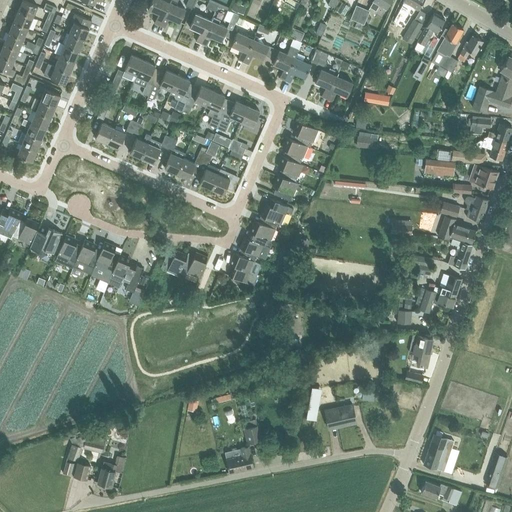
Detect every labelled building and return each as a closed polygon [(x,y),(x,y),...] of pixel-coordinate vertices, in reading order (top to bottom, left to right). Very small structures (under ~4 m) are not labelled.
[(33,17),(34,15),(38,6),(24,0),(22,0),(17,11),(33,17)] [(159,25),(169,2),(164,0),(151,0),(148,9),(158,13),(154,23),(159,25)] [(195,0),(188,0),(186,5),(192,8),(195,0)] [(372,0),(374,0),(370,7),(376,11),(380,4),(385,8),(390,0),(372,0)] [(398,12),(396,17),(403,21),(405,16),(409,10),(412,12),(414,8),(418,9),(420,6),(423,0),(403,0),(403,1),(398,12)] [(218,6),(209,1),(206,7),(215,11),(218,6)] [(235,1),(232,9),(243,14),(247,6),(235,1)] [(185,9),(169,2),(159,25),(165,27),(169,18),(179,23),(183,13),(185,9)] [(43,9),(50,11),(54,13),(57,7),(46,3),(43,9)] [(350,18),(357,21),(363,8),(356,5),(350,18)] [(307,8),(304,15),(310,17),(313,11),(307,8)] [(364,24),(370,11),(363,8),(357,21),(364,24)] [(223,18),(229,20),(232,11),(226,9),(223,18)] [(419,9),(414,17),(420,21),(425,13),(419,9)] [(28,28),(33,17),(17,11),(13,22),(28,28)] [(54,13),(50,11),(45,22),(50,24),(54,13)] [(230,21),(229,22),(234,24),(235,23),(239,15),(234,12),(230,21)] [(437,33),(440,27),(445,19),(434,12),(417,41),(414,48),(420,51),(422,51),(425,46),(434,31),(437,33)] [(75,13),(71,22),(70,24),(72,25),(69,32),(84,39),(89,28),(88,28),(91,20),(75,13)] [(201,43),(211,20),(195,13),(189,27),(200,32),(196,41),(201,43)] [(57,14),(54,22),(58,24),(62,16),(57,14)] [(211,20),(201,43),(206,46),(210,36),(221,41),(224,35),(229,37),(232,29),(234,25),(234,24),(229,22),(229,23),(227,27),(219,23),(220,20),(213,17),(211,20)] [(411,43),(414,37),(417,38),(421,30),(419,29),(421,24),(414,20),(403,39),(411,43)] [(28,28),(13,22),(8,33),(23,39),(28,28)] [(438,48),(437,50),(445,55),(446,54),(449,56),(457,43),(455,42),(458,38),(463,29),(452,23),(448,30),(445,28),(441,35),(444,36),(438,48)] [(289,34),(300,39),(303,31),(293,26),(289,34)] [(318,28),(315,33),(322,36),(324,30),(318,28)] [(232,29),(229,37),(234,39),(231,45),(242,50),(238,59),(243,62),(253,39),(238,32),(232,29)] [(80,50),(84,39),(69,32),(64,43),(80,50)] [(19,50),(23,39),(8,33),(3,44),(19,50)] [(475,55),(478,49),(483,41),(472,34),(468,41),(466,40),(462,47),(463,47),(457,58),(463,61),(469,51),(475,55)] [(255,35),(253,39),(243,62),(248,64),(252,54),(263,59),(269,45),(258,41),(260,37),(255,35)] [(275,59),(273,63),(284,68),(280,78),(285,80),(297,52),(298,49),(301,42),(293,38),(290,45),(286,53),(279,50),(275,59)] [(40,46),(36,44),(33,43),(28,41),(25,46),(33,50),(32,52),(37,54),(40,46)] [(59,54),(75,61),(80,50),(64,43),(59,54)] [(19,50),(3,44),(0,51),(0,55),(14,61),(19,50)] [(310,61),(317,64),(322,51),(316,48),(310,61)] [(328,54),(322,51),(317,64),(323,67),(328,54)] [(305,77),(309,68),(311,64),(302,60),(304,56),(297,52),(285,80),(290,82),(294,73),(305,77)] [(59,54),(55,65),(70,72),(75,61),(59,54)] [(137,75),(143,60),(131,54),(125,69),(125,70),(124,72),(118,69),(108,91),(114,94),(122,76),(134,81),(137,75)] [(421,60),(428,62),(430,56),(424,54),(421,60)] [(445,68),(452,57),(449,56),(446,54),(445,55),(439,65),(445,68)] [(11,67),(14,61),(0,55),(0,68),(13,74),(15,69),(11,67)] [(511,57),(508,55),(500,70),(502,71),(495,92),(492,91),(479,86),(472,107),(485,111),(489,100),(509,107),(511,97),(510,97),(511,90),(511,57)] [(452,57),(445,68),(448,70),(445,77),(448,78),(451,72),(457,60),(452,57)] [(26,67),(30,69),(34,61),(29,59),(26,67)] [(155,65),(143,60),(137,75),(134,81),(133,82),(145,87),(142,93),(148,96),(158,72),(153,70),(155,65)] [(425,69),(428,62),(421,60),(418,66),(425,69)] [(341,67),(347,69),(350,63),(343,61),(341,67)] [(55,65),(55,66),(48,63),(44,74),(50,77),(65,84),(70,72),(55,65)] [(24,84),(30,69),(26,67),(22,75),(16,73),(14,79),(24,84)] [(330,67),(328,71),(321,68),(315,82),(325,87),(321,96),(326,98),(337,75),(339,71),(330,67)] [(158,72),(148,96),(147,97),(151,99),(154,98),(156,93),(159,92),(162,93),(165,92),(167,88),(171,90),(178,75),(166,70),(164,75),(158,72)] [(190,80),(178,75),(171,90),(170,93),(174,95),(175,98),(178,99),(174,108),(182,111),(183,111),(193,87),(188,85),(190,80)] [(337,75),(326,98),(332,101),(336,91),(346,96),(352,82),(337,75)] [(12,100),(16,102),(23,87),(12,82),(10,88),(15,90),(11,100),(12,100)] [(24,92),(28,94),(32,87),(27,85),(24,92)] [(193,87),(183,111),(189,113),(194,102),(193,102),(194,100),(206,105),(213,90),(201,85),(199,90),(193,87)] [(389,85),(387,91),(393,94),(395,88),(389,85)] [(60,95),(51,91),(45,88),(40,99),(55,106),(60,95)] [(225,95),(213,90),(206,105),(211,107),(208,114),(212,116),(209,124),(217,127),(228,103),(222,100),(225,95)] [(28,94),(24,92),(20,100),(25,102),(28,94)] [(382,94),(380,103),(388,105),(390,96),(382,94)] [(51,117),(55,106),(40,99),(35,110),(51,117)] [(235,118),(241,120),(247,105),(235,100),(233,105),(228,103),(217,127),(225,131),(230,121),(235,118)] [(110,104),(104,101),(97,118),(103,120),(110,104)] [(125,104),(122,109),(128,112),(131,107),(125,104)] [(259,111),(247,105),(241,120),(253,126),(259,111)] [(31,121),(46,128),(51,117),(35,110),(31,121)] [(174,112),(170,121),(177,124),(181,114),(174,112)] [(357,113),(356,126),(366,127),(367,114),(357,113)] [(5,115),(2,122),(7,124),(10,117),(5,115)] [(137,122),(136,122),(132,133),(138,135),(142,124),(141,124),(143,119),(139,117),(137,122)] [(46,128),(31,121),(23,118),(21,123),(29,126),(26,132),(41,139),(46,128)] [(477,119),(469,118),(469,125),(477,126),(489,128),(490,119),(477,118),(477,119)] [(126,130),(132,133),(136,122),(130,119),(126,130)] [(302,143),(310,147),(312,141),(313,141),(318,130),(321,131),(295,120),(294,120),(299,122),(294,133),(304,137),(302,143)] [(113,127),(111,126),(101,122),(95,137),(107,142),(113,127)] [(487,136),(486,137),(494,139),(495,138),(508,142),(511,128),(511,127),(499,123),(496,134),(489,132),(487,136)] [(125,133),(113,127),(107,142),(119,148),(125,133)] [(215,134),(208,131),(205,136),(212,139),(215,134)] [(357,131),(356,146),(370,147),(371,132),(357,131)] [(41,139),(26,132),(21,143),(37,150),(41,139)] [(130,152),(142,158),(148,143),(151,135),(146,133),(143,141),(136,138),(130,152)] [(194,133),(192,138),(203,144),(206,138),(194,133)] [(161,145),(166,148),(171,137),(165,134),(161,145)] [(294,154),(291,159),(299,163),(302,157),(303,157),(308,146),(314,149),(310,147),(302,143),(284,136),(288,138),(284,149),(294,154)] [(177,140),(171,137),(166,148),(172,150),(177,140)] [(502,160),(508,142),(495,138),(494,139),(486,137),(484,138),(481,146),(491,149),(489,156),(502,160)] [(233,139),(229,149),(232,150),(243,155),(245,148),(240,146),(241,143),(233,139)] [(210,140),(205,150),(213,154),(219,144),(210,140)] [(32,161),(37,150),(21,143),(17,155),(32,161)] [(160,148),(148,143),(142,158),(154,163),(160,148)] [(192,171),(197,173),(206,153),(200,150),(194,163),(183,158),(176,173),(188,178),(192,171)] [(240,160),(243,155),(232,150),(230,156),(240,160)] [(453,150),(452,160),(480,163),(481,153),(453,150)] [(176,173),(183,158),(171,153),(165,168),(176,173)] [(206,153),(197,173),(203,175),(199,183),(211,188),(218,173),(220,168),(208,163),(212,155),(206,153)] [(289,172),(287,178),(295,182),(297,176),(298,176),(303,165),(306,166),(299,163),(291,159),(280,154),(279,155),(284,157),(279,168),(289,172)] [(455,161),(425,158),(424,172),(453,176),(455,161)] [(474,163),(471,170),(478,172),(475,182),(483,185),(492,188),(498,171),(489,168),(480,165),(474,163)] [(230,178),(218,173),(211,188),(223,193),(230,178)] [(295,182),(287,178),(275,173),(275,174),(279,175),(274,186),(284,191),(282,197),(290,201),(293,194),(294,195),(298,184),(301,185),(302,185),(295,182)] [(453,184),(452,191),(471,193),(472,185),(453,184)] [(489,200),(479,196),(476,195),(475,198),(469,196),(468,196),(466,197),(465,199),(465,200),(465,202),(465,203),(466,204),(467,204),(466,209),(468,209),(466,216),(481,221),(489,200)] [(257,214),(269,219),(277,222),(284,225),(281,224),(286,212),(285,212),(286,211),(291,213),(293,208),(272,199),(270,205),(267,204),(262,215),(258,213),(257,214)] [(456,215),(459,205),(442,201),(440,211),(456,215)] [(0,233),(11,238),(12,235),(16,227),(23,210),(21,214),(10,209),(9,212),(3,209),(4,206),(0,213),(0,233)] [(449,239),(450,235),(472,242),(476,230),(454,223),(456,219),(444,215),(438,235),(449,239)] [(392,218),(391,232),(411,234),(412,220),(392,218)] [(16,227),(12,235),(18,238),(18,239),(29,244),(28,247),(39,220),(37,224),(26,219),(22,230),(16,227)] [(247,230),(252,232),(259,235),(267,239),(269,239),(274,241),(271,240),(276,229),(275,228),(277,222),(269,219),(267,225),(256,220),(252,231),(247,229),(247,230)] [(37,231),(36,234),(30,248),(39,252),(41,248),(54,253),(62,233),(53,229),(53,230),(49,228),(46,235),(37,231)] [(56,259),(55,260),(73,268),(73,266),(74,264),(75,262),(79,254),(73,251),(77,241),(66,236),(67,234),(68,232),(67,232),(56,259)] [(237,246),(248,251),(257,255),(264,258),(265,258),(270,247),(265,245),(265,244),(267,239),(259,235),(256,241),(246,237),(241,248),(239,247),(237,246)] [(72,271),(75,272),(79,273),(83,271),(86,268),(87,265),(88,264),(94,267),(96,262),(97,258),(91,256),(96,246),(85,241),(86,237),(79,254),(75,262),(74,264),(75,264),(72,271)] [(473,245),(464,242),(452,238),(450,244),(457,246),(456,248),(458,249),(455,258),(451,256),(448,263),(465,269),(473,245)] [(106,273),(111,275),(117,260),(111,258),(115,248),(104,243),(106,239),(97,258),(96,262),(107,267),(108,266),(109,267),(106,273)] [(305,253),(307,241),(300,240),(300,245),(294,244),(293,251),(305,253)] [(283,248),(276,263),(283,266),(289,251),(283,248)] [(123,279),(129,282),(126,289),(133,292),(134,293),(136,288),(144,269),(130,263),(131,260),(120,256),(121,252),(121,251),(117,260),(111,275),(108,282),(120,286),(123,279)] [(179,273),(185,261),(188,252),(186,256),(175,251),(171,261),(165,259),(161,267),(167,270),(178,275),(177,279),(179,273)] [(257,255),(248,251),(246,257),(236,253),(231,264),(229,263),(229,264),(233,265),(228,275),(246,282),(244,281),(248,272),(253,274),(254,274),(250,272),(255,261),(254,261),(257,255)] [(191,263),(185,261),(179,273),(185,276),(187,273),(198,277),(197,281),(208,254),(206,258),(195,253),(191,263)] [(432,259),(420,256),(413,255),(411,267),(418,268),(418,264),(431,266),(432,259)] [(429,274),(431,266),(418,264),(418,268),(417,271),(429,274)] [(462,278),(452,275),(449,274),(445,287),(441,286),(440,288),(435,286),(433,291),(455,299),(462,278)] [(143,276),(140,283),(145,285),(148,278),(143,276)] [(104,288),(107,280),(98,277),(95,286),(104,288)] [(405,284),(404,288),(399,288),(399,298),(405,299),(404,308),(411,308),(412,299),(413,289),(412,289),(412,284),(405,284)] [(420,306),(426,289),(421,287),(417,299),(418,299),(416,305),(420,306)] [(133,292),(129,300),(138,304),(144,291),(136,288),(134,293),(133,292)] [(455,299),(433,291),(426,289),(420,306),(419,309),(429,312),(433,300),(452,306),(455,299)] [(411,316),(411,310),(398,309),(397,322),(410,323),(411,316)] [(411,344),(409,351),(413,352),(419,353),(417,364),(426,366),(432,339),(423,336),(413,334),(411,344)] [(407,371),(405,379),(420,383),(422,375),(407,371)] [(311,385),(305,419),(315,421),(321,387),(311,385)] [(373,401),(375,393),(363,391),(362,399),(373,401)] [(214,397),(216,403),(231,400),(230,394),(214,397)] [(188,399),(187,411),(196,411),(197,399),(188,399)] [(356,423),(354,413),(352,404),(325,409),(328,426),(347,422),(347,424),(356,423)] [(258,425),(257,426),(255,418),(244,421),(245,428),(244,429),(247,442),(261,439),(258,425)] [(431,441),(423,464),(433,467),(437,468),(444,470),(454,440),(434,433),(431,441)] [(72,443),(67,457),(76,461),(81,448),(84,447),(103,451),(105,442),(103,441),(104,438),(87,434),(86,437),(82,439),(81,436),(76,438),(78,441),(72,443)] [(253,467),(251,457),(248,446),(240,448),(242,455),(226,459),(229,472),(253,467)] [(508,457),(496,453),(486,484),(498,488),(508,457)] [(110,463),(111,462),(104,460),(102,468),(101,468),(98,482),(111,486),(115,471),(121,472),(125,457),(117,455),(114,464),(110,463)] [(73,475),(76,463),(66,461),(63,472),(73,475)] [(86,479),(89,470),(90,465),(77,462),(74,476),(86,479)] [(441,483),(440,486),(426,480),(421,491),(436,497),(438,492),(444,494),(442,499),(456,505),(461,491),(441,483)]
